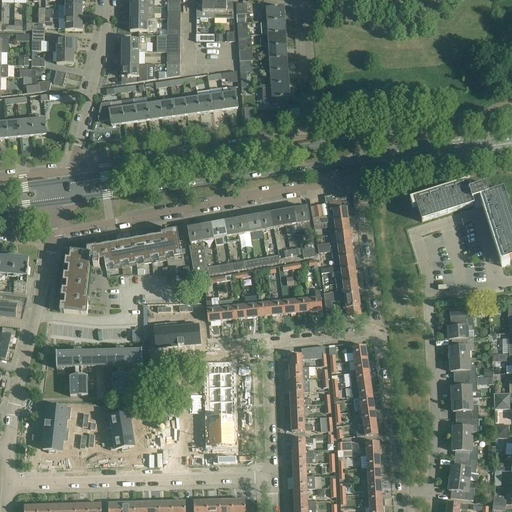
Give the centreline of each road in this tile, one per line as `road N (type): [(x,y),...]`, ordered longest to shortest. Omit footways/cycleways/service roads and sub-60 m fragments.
road 1 (residential): [(56,233),(358,178),(381,328)]
road 2 (secondary): [(68,201),(511,138)]
road 3 (secondary): [(511,117),(72,179)]
road 4 (residential): [(8,482),(269,475)]
road 5 (residential): [(315,137),(74,170)]
road 6 (residential): [(269,475),(268,348),(381,328)]
road 7 (residential): [(10,448),(56,233)]
road 8 (residential): [(404,489),(430,486),(437,454),(429,301)]
road 9 (residential): [(74,170),(106,0)]
road 10 (residential): [(404,489),(381,328)]
road 11 (residential): [(414,235),(476,215),(494,283),(511,282)]
road 12 (residential): [(303,5),(405,23),(430,15),(439,0)]
road 13 (residential): [(315,137),(303,5)]
